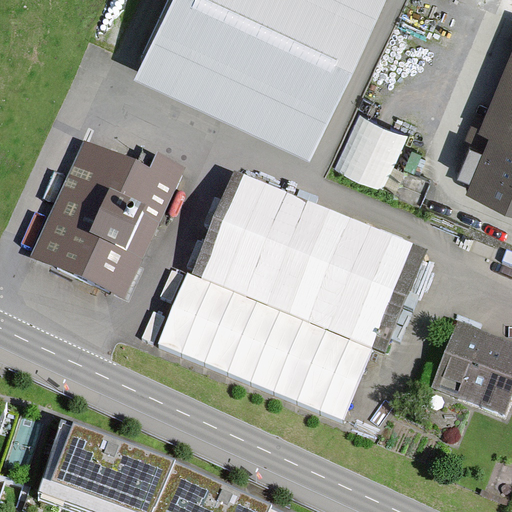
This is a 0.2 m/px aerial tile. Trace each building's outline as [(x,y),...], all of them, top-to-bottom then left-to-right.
[(386,0),(170,0),(138,74),(314,155),(386,0)] [(511,37),(471,140),(480,144),(461,192),(511,211),(511,37)] [(386,180),(411,122),(364,102),(339,159),(386,180)] [(83,148),(31,263),(127,307),(186,178),(157,165),(151,179),(83,148)] [(384,356),(425,259),(238,181),(198,278),(384,356)] [(511,409),(511,348),(458,328),(432,395),(506,424),(511,409)] [(92,511),(160,511),(176,479),(70,436),(53,497),(92,511)] [(241,511),(176,479),(160,511),(241,511)]
